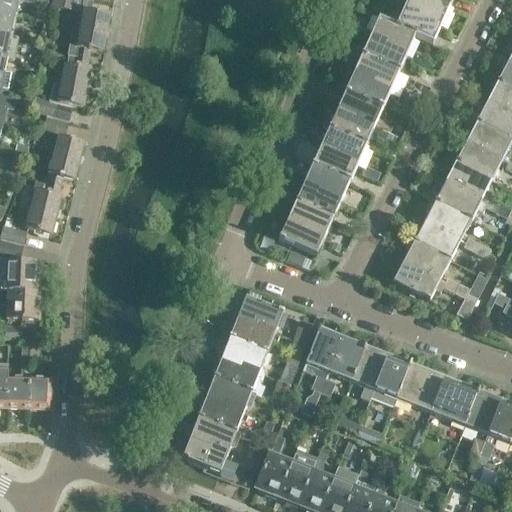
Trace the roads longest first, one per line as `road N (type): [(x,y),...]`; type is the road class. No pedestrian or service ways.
road 1 (residential): [(64,461),(78,253),(132,0)]
road 2 (residential): [(328,298),(346,282),(490,0)]
road 3 (residential): [(232,259),(343,0)]
road 4 (residential): [(134,487),(232,259)]
road 5 (residential): [(511,372),(328,298)]
